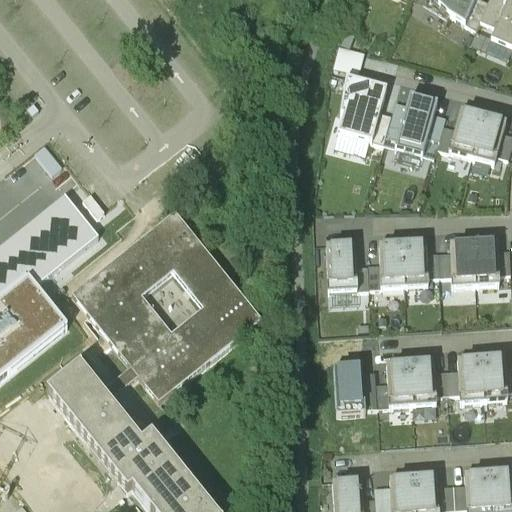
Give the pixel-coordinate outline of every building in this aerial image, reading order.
[(426,0),(424,6),(464,30),(476,4),(477,0),(426,0)] [(490,0),(487,9),(479,27),(495,34),(495,33),(496,34),(510,1),(506,0),(490,0)] [(511,2),(510,1),(496,34),(495,33),(495,34),(490,46),(511,56),(511,2)] [(476,4),(464,30),(475,37),(479,27),(487,9),(476,4)] [(379,120),(386,95),(345,84),(339,120),(343,121),(336,139),(370,149),(379,120)] [(437,110),(409,101),(406,112),(396,146),(393,155),(421,163),(427,144),(433,121),(437,110)] [(390,123),(385,143),(396,146),(406,112),(395,108),(390,123)] [(459,116),(454,136),(447,159),(470,165),(482,122),(459,116)] [(379,120),(370,149),(382,152),(385,143),(390,123),(379,120)] [(427,144),(438,147),(442,133),(444,124),(433,121),(427,144)] [(505,128),(482,122),(470,165),(493,171),(495,163),(501,140),(505,128)] [(442,133),(438,147),(436,156),(447,159),(454,136),(442,133)] [(511,145),(511,142),(501,140),(495,163),(507,166),(511,145)] [(0,387),(66,334),(35,295),(97,245),(64,203),(0,254),(0,387)] [(175,217),(72,299),(131,373),(99,398),(82,375),(83,374),(81,372),(48,400),(49,401),(50,401),(128,500),(132,497),(143,511),(206,511),(152,444),(142,451),(107,407),(138,382),(158,407),(261,326),(175,217)] [(496,248),(472,249),(474,293),(498,292),(497,282),(496,258),(496,248)] [(401,250),(403,295),(427,294),(426,285),(425,261),(425,249),(401,250)] [(449,250),(449,260),(450,284),(451,294),(474,293),(472,249),(449,250)] [(326,272),(327,299),(356,298),(355,274),(354,250),(325,251),(326,272)] [(379,272),(380,296),(403,295),(401,250),(378,251),(379,272)] [(508,257),(496,258),(497,282),(509,281),(508,257)] [(425,261),(426,285),(438,284),(437,260),(425,261)] [(437,260),(438,284),(450,284),(449,260),(437,260)] [(367,274),(368,296),(380,296),(379,272),(367,272),(367,274)] [(355,274),(356,298),(368,298),(368,296),(367,274),(355,274)] [(503,362),(479,363),(482,408),(506,406),(505,397),(504,373),(503,362)] [(456,365),(457,377),(458,401),(459,409),(482,408),(479,363),(456,365)] [(408,368),(411,412),(435,411),(435,402),(433,378),(432,366),(408,368)] [(387,390),(388,414),(411,412),(408,368),(385,370),(387,390)] [(333,394),(335,421),(364,419),(361,371),(332,373),(333,394)] [(433,378),(435,402),(446,402),(445,377),(433,378)] [(445,377),(446,402),(458,401),(457,377),(445,377)] [(374,391),(376,415),(388,414),(387,390),(374,391)] [(510,475),(487,477),(488,511),(511,511),(511,502),(511,487),(510,475)] [(463,478),(464,490),(464,511),(488,511),(487,477),(463,478)] [(412,482),(413,511),(437,511),(435,480),(412,482)] [(389,493),(389,511),(413,511),(412,482),(388,483),(389,493)] [(332,508),(332,511),(361,511),(361,505),(360,485),(331,487),(332,508)] [(452,491),(453,511),(464,511),(464,490),(452,491)] [(440,492),(441,511),(453,511),(452,491),(440,492)] [(373,505),(373,511),(389,511),(389,493),(373,494),(373,505)]
